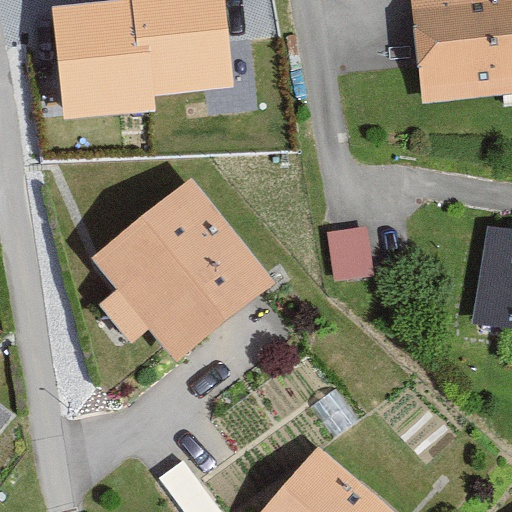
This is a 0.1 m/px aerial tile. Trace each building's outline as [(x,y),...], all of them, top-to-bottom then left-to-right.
[(226,82),(217,0),(134,0),(136,6),(58,14),(69,113),(147,105),(145,90),(226,82)] [(511,0),(422,10),(430,91),(511,82),(511,0)] [(195,181),(98,262),(128,297),(112,311),(142,346),(159,332),(187,365),(282,285),(195,181)] [(511,237),(494,234),(482,314),(511,318),(511,237)] [(383,511),(319,456),(269,511),(383,511)]
